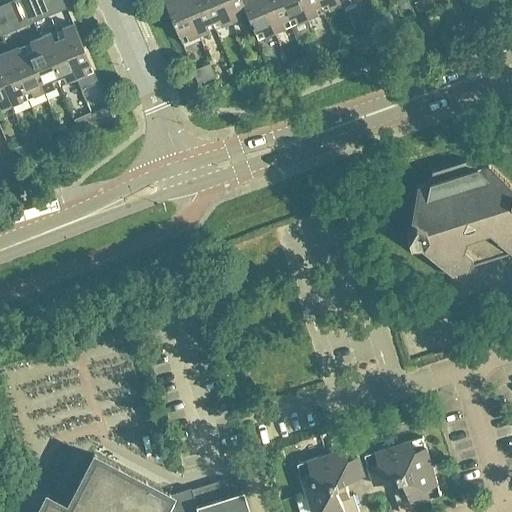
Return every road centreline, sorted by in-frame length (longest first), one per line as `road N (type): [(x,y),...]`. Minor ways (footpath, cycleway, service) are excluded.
road 1 (residential): [(504,503),(462,368),(511,352)]
road 2 (residential): [(177,169),(109,0)]
road 3 (tertiary): [(299,140),(442,89)]
road 4 (tertiary): [(299,140),(177,169)]
road 5 (tertiary): [(187,189),(299,140)]
